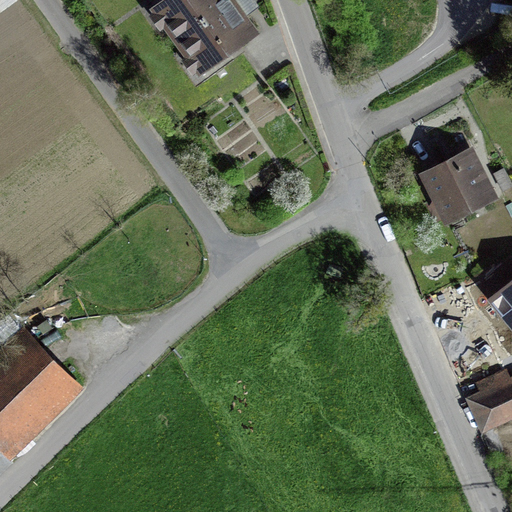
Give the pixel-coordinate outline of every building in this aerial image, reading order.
[(162,0),(155,5),(203,71),(257,32),(233,0),(162,0)] [(438,198),(443,195),(453,216),(491,196),(469,152),(426,174),(438,198)] [(511,282),(503,290),(511,301),(511,306),(506,311),(511,319),(511,282)] [(0,447),(5,453),(77,383),(28,332),(0,359),(0,447)] [(511,383),(505,370),(478,382),(484,396),(475,400),(485,423),(511,411),(511,383)]
